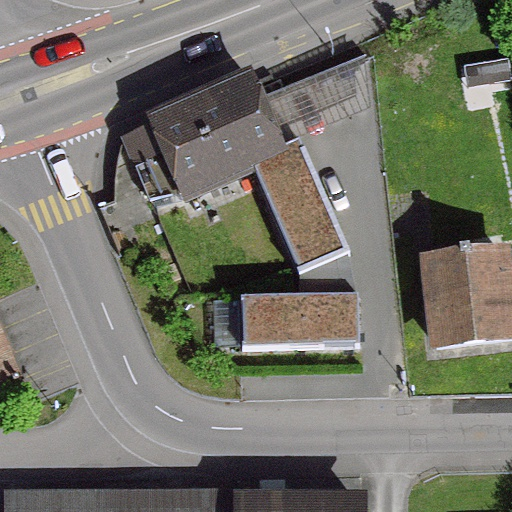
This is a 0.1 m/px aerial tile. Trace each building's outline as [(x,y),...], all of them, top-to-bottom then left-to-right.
[(367,54),(265,95),(287,143),(300,137),(372,107),(367,54)] [(252,65),(146,111),(151,124),(122,136),(152,203),(181,190),(185,200),(255,169),(300,270),(349,248),(300,137),(287,143),(265,95),(252,65)] [(511,257),(510,242),(420,253),(431,348),(511,338),(511,257)] [(358,292),(242,293),(242,345),(359,343),(358,292)] [(0,387),(14,382),(0,350),(0,387)]
